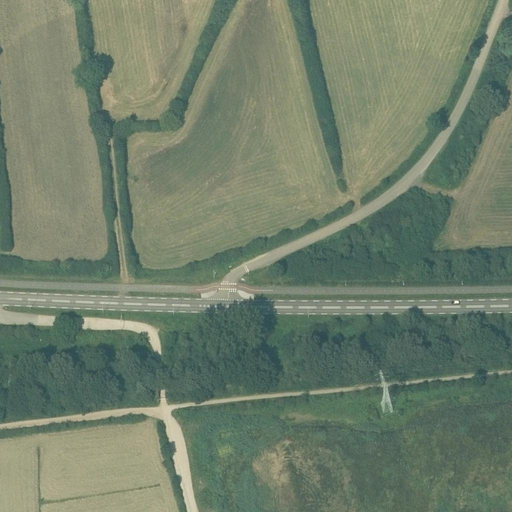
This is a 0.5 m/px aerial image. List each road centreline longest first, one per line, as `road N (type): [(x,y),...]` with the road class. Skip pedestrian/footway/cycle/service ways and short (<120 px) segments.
road 1 (unclassified): [(228,306),(231,275),(373,205),(424,161),(469,89),(503,0)]
road 2 (primary): [(511,305),(228,306)]
road 3 (track): [(164,408),(155,338),(142,328),(0,315)]
road 4 (primary): [(228,306),(0,298)]
road 5 (track): [(123,303),(107,125)]
road 6 (track): [(164,408),(0,426)]
